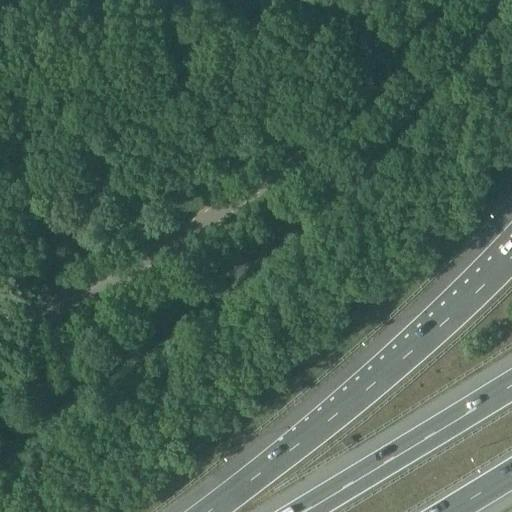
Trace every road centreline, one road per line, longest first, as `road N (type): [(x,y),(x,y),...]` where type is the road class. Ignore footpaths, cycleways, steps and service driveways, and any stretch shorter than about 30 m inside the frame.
road 1 (unclassified): [(0,328),(137,265),(245,195),(344,106),(438,0)]
road 2 (motorway): [(511,254),(330,420),(207,511)]
road 3 (motorway): [(511,385),(305,511)]
road 4 (track): [(185,0),(332,9),(396,52)]
